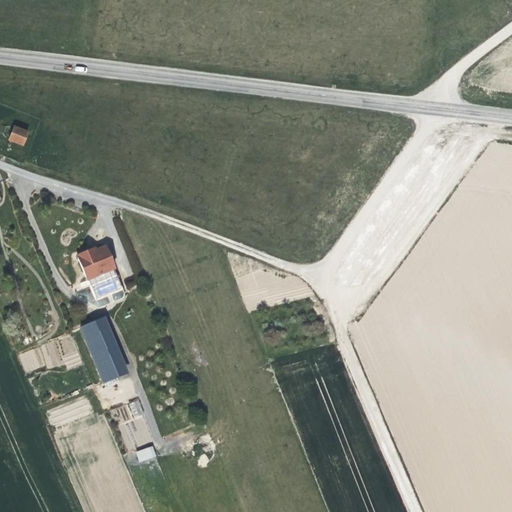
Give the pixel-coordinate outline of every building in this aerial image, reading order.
[(29,131),(14,125),(8,140),(24,146),(29,131)] [(114,268),(105,246),(93,251),(88,253),(87,251),(78,255),(77,255),(86,280),(105,272),(114,268)] [(118,378),(94,321),(80,327),(103,383),(118,378)] [(139,400),(129,402),(133,417),(143,415),(139,400)] [(153,445),(136,451),(139,462),(156,456),(153,445)]
